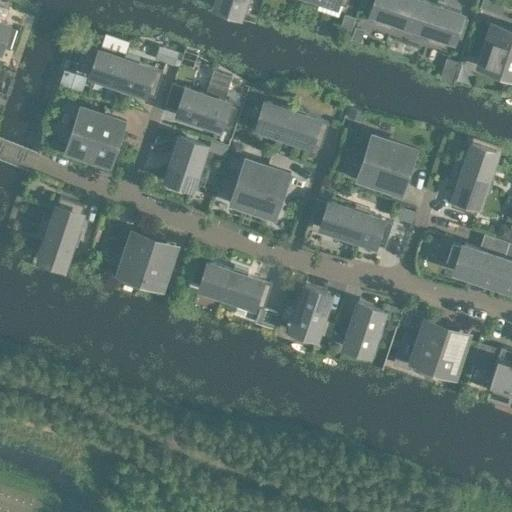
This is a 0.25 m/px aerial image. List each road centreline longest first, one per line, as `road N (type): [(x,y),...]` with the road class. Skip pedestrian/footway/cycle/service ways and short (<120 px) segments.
road 1 (residential): [(0,148),(286,260),(511,307)]
road 2 (unknown): [(0,407),(281,511)]
